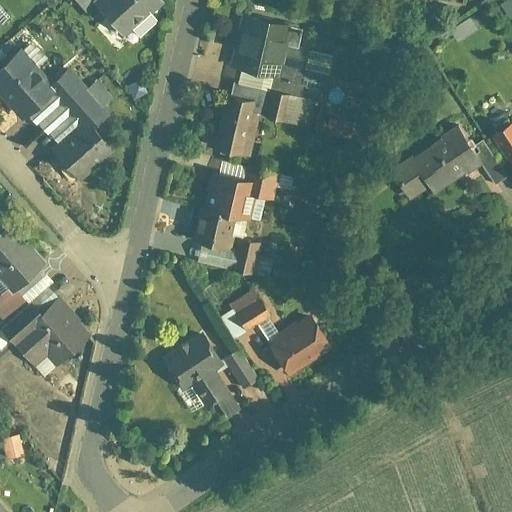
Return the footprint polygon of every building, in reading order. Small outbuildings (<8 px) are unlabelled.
[(99,0),(79,0),(93,15),(104,5),(99,0)] [(99,0),(104,5),(128,33),(165,0),(99,0)] [(510,16),(511,14),(511,0),(503,0),(501,2),(510,16)] [(233,63),(281,74),(293,21),(245,11),(233,63)] [(472,16),(451,27),(457,38),(477,28),(472,16)] [(22,45),(0,64),(0,89),(22,114),(29,108),(56,84),(52,79),(22,45)] [(70,64),(52,79),(56,84),(29,108),(58,140),(84,118),(93,128),(98,124),(112,111),(70,64)] [(256,97),(253,109),(262,111),(266,112),(271,88),(237,81),(235,93),(256,97)] [(271,88),(266,112),(310,121),(315,96),(272,86),(271,88)] [(214,146),(253,154),(262,111),(253,109),(256,97),(235,93),(226,91),(214,146)] [(93,128),(84,118),(58,140),(52,146),(81,178),(117,146),(98,124),(93,128)] [(511,121),(495,133),(511,157),(511,121)] [(440,191),(485,160),(475,144),(459,122),(414,153),(433,180),(440,191)] [(485,137),(475,144),(485,160),(499,181),(510,174),(485,137)] [(433,180),(414,153),(392,168),(411,195),(433,180)] [(205,204),(251,217),(258,193),(275,198),(282,172),(248,163),(245,175),(215,167),(205,204)] [(246,235),(251,217),(205,204),(200,203),(191,235),(240,248),(235,267),(256,273),(265,240),(246,235)] [(46,260),(11,221),(0,230),(0,275),(13,290),(19,284),(42,264),(46,260)] [(54,278),(42,264),(19,284),(31,297),(31,298),(54,278)] [(31,297),(19,284),(0,300),(0,309),(7,318),(31,297)] [(231,302),(249,328),(274,311),(256,285),(231,302)] [(36,323),(16,340),(37,364),(48,354),(57,363),(93,332),(59,294),(41,309),(36,323)] [(31,298),(31,297),(7,318),(1,323),(16,340),(36,323),(41,309),(31,298)] [(268,341),(292,375),(336,345),(312,310),(268,341)] [(223,357),(203,327),(164,354),(186,388),(193,383),(208,406),(232,390),(217,367),(226,361),(223,357)] [(0,329),(0,351),(11,341),(0,329)] [(239,346),(223,357),(226,361),(243,387),(260,376),(239,346)] [(2,435),(5,456),(23,454),(20,432),(2,435)] [(0,511),(12,511),(1,500),(0,500),(0,511)]
